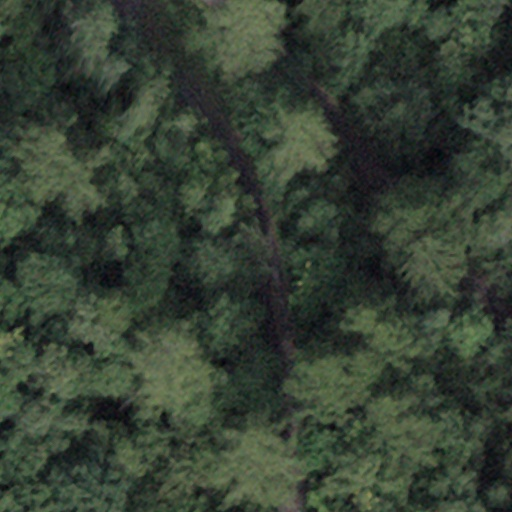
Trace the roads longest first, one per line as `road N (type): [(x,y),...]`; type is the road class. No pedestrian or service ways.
road 1 (track): [(104,0),(109,52),(190,115),(269,289),(292,511)]
road 2 (track): [(511,335),(210,0)]
